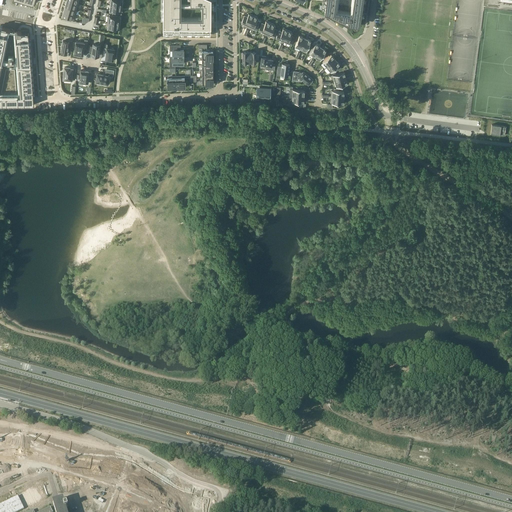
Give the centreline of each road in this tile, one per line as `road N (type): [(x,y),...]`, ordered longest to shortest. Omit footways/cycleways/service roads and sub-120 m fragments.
road 1 (secondary): [(511,497),(26,366)]
road 2 (unclassified): [(0,403),(95,431),(215,488),(223,499),(213,511)]
road 3 (residential): [(220,94),(54,99),(46,60)]
road 4 (track): [(386,116),(407,155),(511,208)]
road 5 (residential): [(234,35),(314,73),(317,105)]
